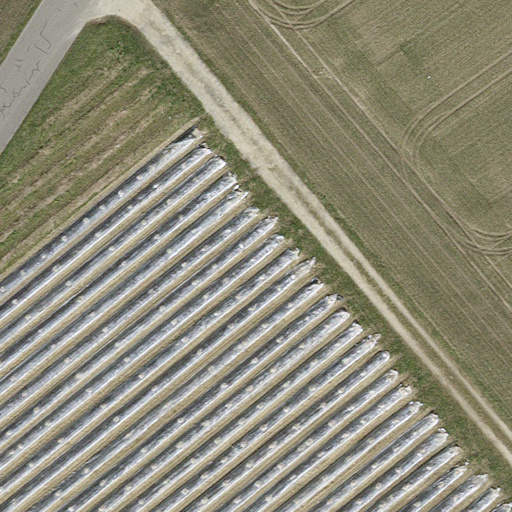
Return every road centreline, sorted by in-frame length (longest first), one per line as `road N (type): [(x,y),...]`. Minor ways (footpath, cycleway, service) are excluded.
road 1 (track): [(141,0),(511,445)]
road 2 (tertiary): [(0,106),(76,0)]
